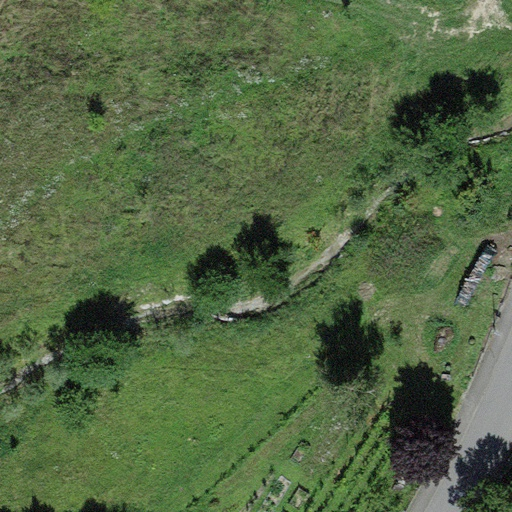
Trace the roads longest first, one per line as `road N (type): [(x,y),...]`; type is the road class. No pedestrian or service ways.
road 1 (residential): [(511,386),(447,511)]
road 2 (track): [(511,27),(377,0)]
